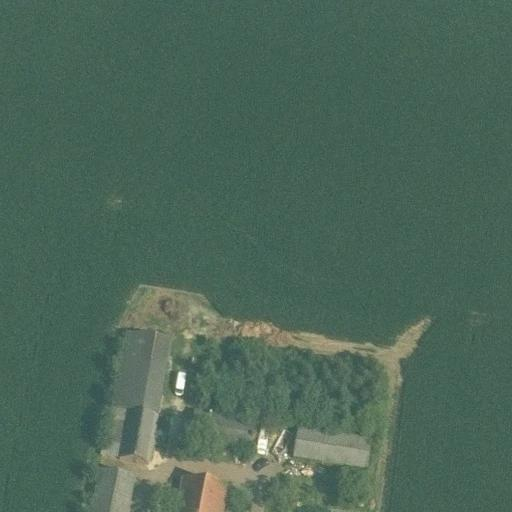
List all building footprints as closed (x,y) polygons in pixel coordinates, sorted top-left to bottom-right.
[(158,418),(171,343),(125,334),(111,409),(108,409),(100,457),(117,460),(117,461),(149,466),(158,418)] [(252,452),(254,438),(256,422),(230,418),(194,412),(189,442),(207,445),(252,452)] [(366,472),(371,441),(297,429),(292,460),(366,472)] [(128,511),(135,479),(98,471),(94,487),(88,511),(128,511)] [(223,511),(228,489),(182,480),(175,511),(223,511)]
